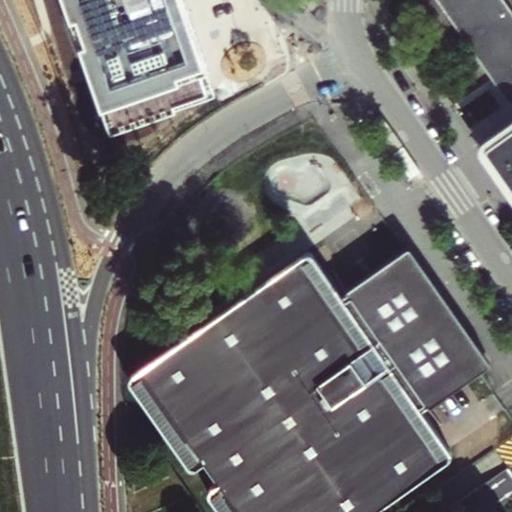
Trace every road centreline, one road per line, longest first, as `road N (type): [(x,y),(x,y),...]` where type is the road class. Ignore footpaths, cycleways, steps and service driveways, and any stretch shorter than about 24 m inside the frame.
road 1 (trunk): [(81,511),(88,334),(123,232),(190,150),(320,69)]
road 2 (trunk): [(57,511),(37,297),(0,138)]
road 3 (residential): [(511,282),(368,74),(350,63)]
